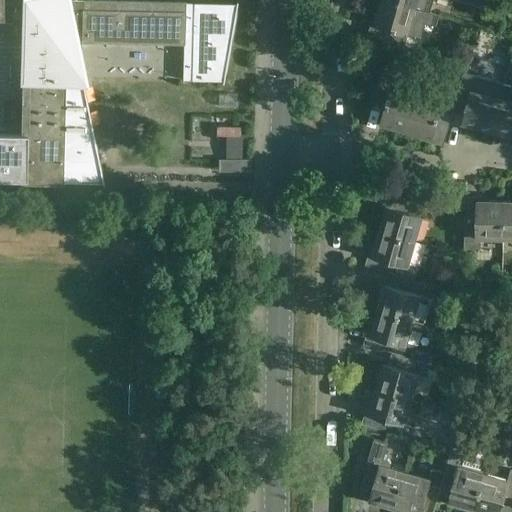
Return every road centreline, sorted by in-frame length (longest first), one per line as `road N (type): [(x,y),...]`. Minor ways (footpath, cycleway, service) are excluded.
road 1 (tertiary): [(278,511),(282,159)]
road 2 (residential): [(320,511),(331,160)]
road 3 (residential): [(331,160),(511,163)]
road 4 (residential): [(331,160),(335,0)]
road 5 (tertiary): [(282,159),(285,0)]
